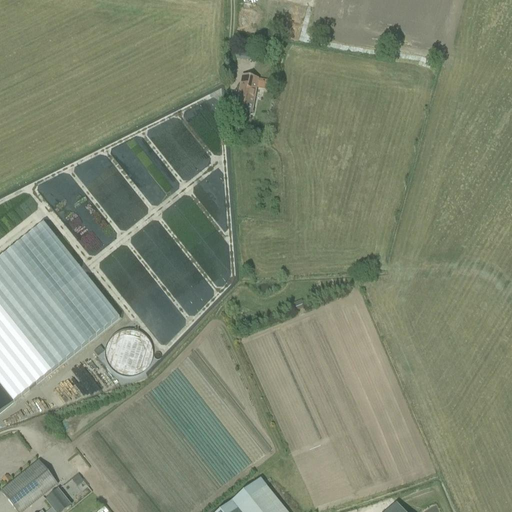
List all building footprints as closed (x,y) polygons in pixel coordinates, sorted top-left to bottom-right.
[(250,63),(251,58),(252,52),(234,49),(234,60),(250,63)] [(242,78),(236,111),(250,114),(251,114),(256,90),(256,88),(273,91),(274,84),(264,82),(251,79),(242,78)] [(44,226),(0,260),(0,387),(13,404),(88,345),(119,320),(44,226)] [(301,301),(292,305),(295,312),(295,313),(304,309),(304,308),(304,307),(301,302),(301,301)] [(100,348),(93,353),(97,357),(103,352),(100,348)] [(0,414),(11,406),(13,404),(0,387),(0,414)] [(15,511),(25,511),(27,510),(57,487),(38,463),(8,487),(1,493),(15,511)] [(8,477),(2,481),(5,485),(11,481),(8,477)] [(79,477),(72,482),(77,487),(83,483),(79,477)] [(284,511),(266,489),(260,481),(221,511),(284,511)] [(52,509),(48,511),(65,511),(71,507),(58,491),(45,501),(52,509)]
